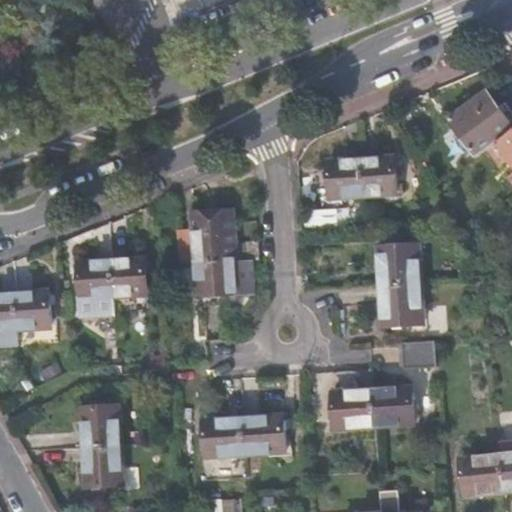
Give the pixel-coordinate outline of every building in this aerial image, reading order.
[(450,120),(478,157),(491,148),(511,132),(511,122),(489,91),(450,120)] [(511,132),(491,148),(504,165),(511,159),(511,132)] [(395,157),(362,159),(365,196),(383,195),(383,193),(398,192),(395,157)] [(365,196),(362,159),(330,160),(333,195),(347,195),(348,196),(365,196)] [(179,232),(181,264),(198,263),(237,261),(234,211),(194,214),(195,231),(179,232)] [(380,247),(382,286),(423,284),(421,260),(416,261),(415,245),(380,247)] [(113,261),(115,297),(134,296),(134,294),(149,293),(147,258),(113,261)] [(117,315),(115,297),(113,261),(79,263),(82,296),(79,296),(81,318),(117,315)] [(237,261),(198,263),(200,296),(239,293),(237,263),(237,261)] [(253,263),(237,263),(239,293),(254,292),(253,263)] [(423,284),(382,286),(385,326),(420,323),(419,307),(424,307),(423,284)] [(16,294),(19,330),(38,329),(38,327),(52,326),(50,291),(16,294)] [(3,331),(19,330),(16,294),(0,294),(0,329),(3,329),(3,331)] [(436,340),(403,342),(404,369),(438,366),(436,340)] [(413,387),(374,390),(376,426),(401,424),(401,419),(415,418),(413,387)] [(376,426),(374,390),(334,393),(336,423),(351,422),(351,428),(376,426)] [(84,408),(86,447),(122,445),(121,421),(116,421),(115,407),(84,408)] [(284,416),(245,418),(247,455),(272,453),(271,448),(286,447),(284,416)] [(249,477),(245,418),(206,421),(208,456),(203,456),(204,480),(249,477)] [(511,441),(501,443),(502,455),(506,490),(511,489),(511,441)] [(122,445),(86,447),(88,487),(119,485),(118,471),(123,470),(122,445)] [(506,490),(502,455),(463,459),(466,489),(481,488),(482,493),(506,490)] [(383,511),(401,511),(399,491),(382,492),(383,511)] [(222,511),(221,499),(206,500),(207,511),(222,511)]
